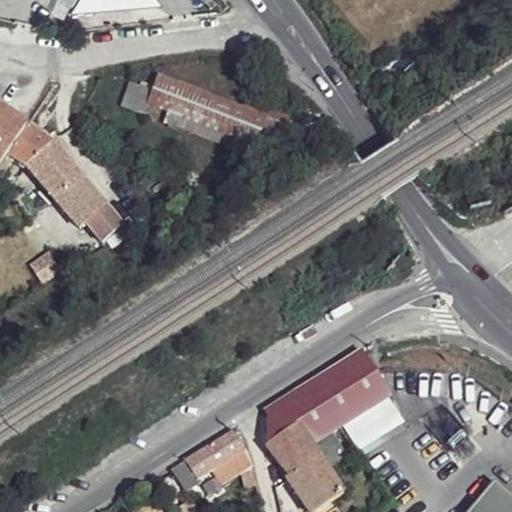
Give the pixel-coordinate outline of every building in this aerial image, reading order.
[(151,0),(79,0),(73,11),(151,2),(151,0)] [(272,124),(159,83),(150,107),(250,144),(262,149),(272,124)] [(27,129),(0,111),(0,168),(7,158),(5,156),(27,129)] [(51,144),(27,129),(5,156),(7,158),(25,166),(51,144)] [(89,188),(55,141),(51,144),(25,166),(53,201),(65,192),(72,202),(89,188)] [(65,192),(53,201),(64,215),(77,231),(83,227),(98,246),(119,229),(104,210),(89,188),(72,202),(65,192)] [(280,469),(288,482),(305,511),(314,511),(343,493),(321,460),(333,451),(326,439),(342,429),(392,396),(365,353),(267,417),(267,451),(280,469)] [(246,455),(234,435),(184,464),(172,472),(171,473),(185,496),(200,487),(198,483),(211,475),(220,490),(250,472),(246,455)] [(511,511),(511,500),(491,483),(466,511),(511,511)]
